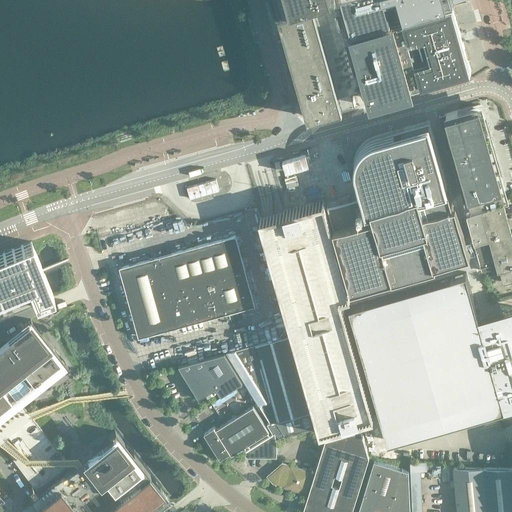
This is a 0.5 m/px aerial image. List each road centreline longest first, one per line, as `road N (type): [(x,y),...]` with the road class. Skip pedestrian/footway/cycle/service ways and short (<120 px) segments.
road 1 (unclassified): [(253,511),(205,473),(146,406),(99,306),(65,205)]
road 2 (residential): [(501,90),(476,87),(292,139)]
road 3 (unclassified): [(254,0),(292,139)]
road 4 (residential): [(292,139),(166,177)]
